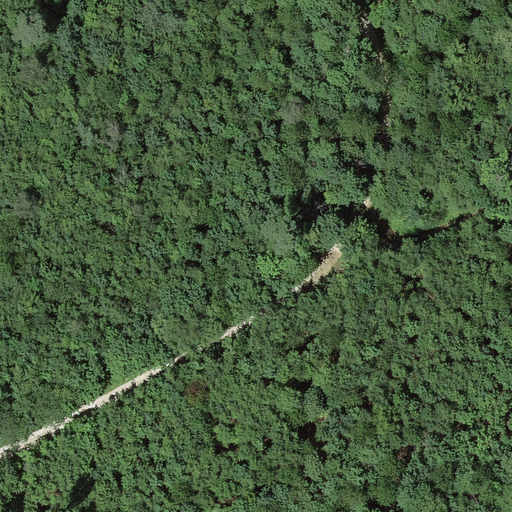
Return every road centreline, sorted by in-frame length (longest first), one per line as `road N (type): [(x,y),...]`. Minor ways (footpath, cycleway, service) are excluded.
road 1 (track): [(0,454),(314,281)]
road 2 (track): [(314,281),(360,216),(380,169),(389,112),(383,59),(349,0)]
road 3 (track): [(511,206),(314,281)]
